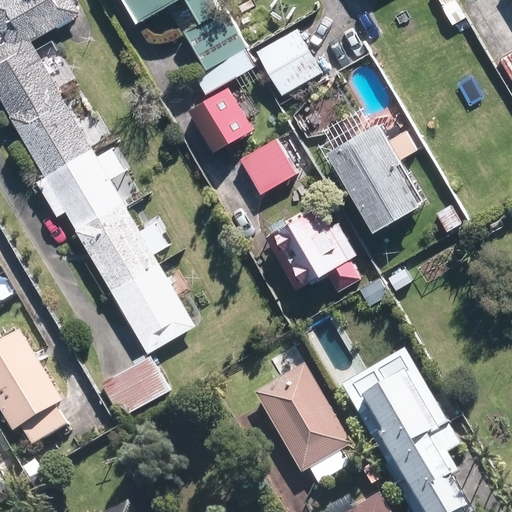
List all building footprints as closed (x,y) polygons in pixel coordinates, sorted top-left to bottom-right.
[(0,0),(0,92),(48,176),(40,181),(60,216),(68,211),(150,353),(199,324),(35,40),(84,11),(77,0),(0,0)] [(223,10),(217,0),(127,0),(140,22),(177,0),(189,0),(202,21),(187,30),(209,67),(197,75),(208,94),(260,64),(227,8),(223,10)] [(456,0),(439,0),(454,26),(467,19),(456,0)] [(286,95),(326,72),(300,27),(260,50),(286,95)] [(511,50),(502,56),(511,72),(511,50)] [(192,109),(216,151),(256,127),(232,86),(192,109)] [(376,230),(422,203),(421,201),(427,198),(382,120),(330,150),(376,230)] [(244,158),(264,193),(301,172),(280,136),(244,158)] [(511,143),(492,154),(501,171),(511,165),(511,143)] [(365,277),(353,257),(360,253),(329,199),(268,234),(299,289),(330,271),(341,291),(365,277)] [(464,222),(453,203),(438,211),(449,230),(464,222)] [(35,447),(71,425),(60,407),(66,403),(24,332),(0,345),(0,404),(16,432),(24,427),(35,447)] [(447,370),(462,361),(449,339),(434,347),(447,370)] [(173,389),(153,355),(104,384),(124,417),(173,389)] [(409,356),(346,392),(378,448),(383,445),(405,485),(399,489),(411,511),(473,511),(444,459),(461,449),(409,356)] [(313,470),(321,484),(366,458),(357,443),(354,445),(309,366),(258,394),(304,475),(313,470)] [(0,489),(14,482),(3,464),(4,463),(0,455),(0,452),(1,452),(0,450),(0,489)] [(260,499),(274,490),(267,478),(253,486),(260,499)] [(393,511),(383,494),(352,511),(393,511)] [(156,511),(151,502),(132,511),(156,511)]
